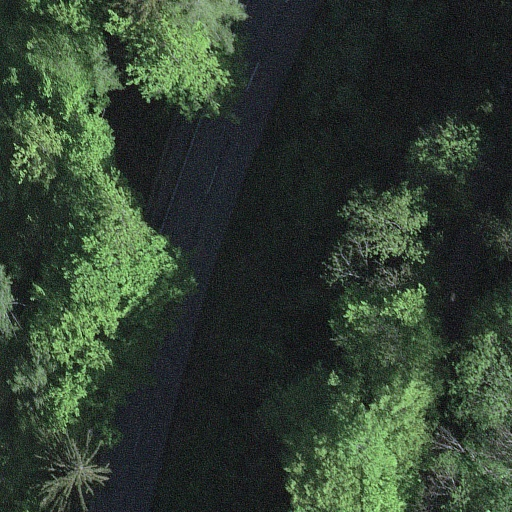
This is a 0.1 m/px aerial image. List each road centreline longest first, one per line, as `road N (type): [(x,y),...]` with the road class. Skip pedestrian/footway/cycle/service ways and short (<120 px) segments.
road 1 (tertiary): [(283,0),(157,336),(116,511)]
road 2 (track): [(400,511),(464,237),(511,90)]
